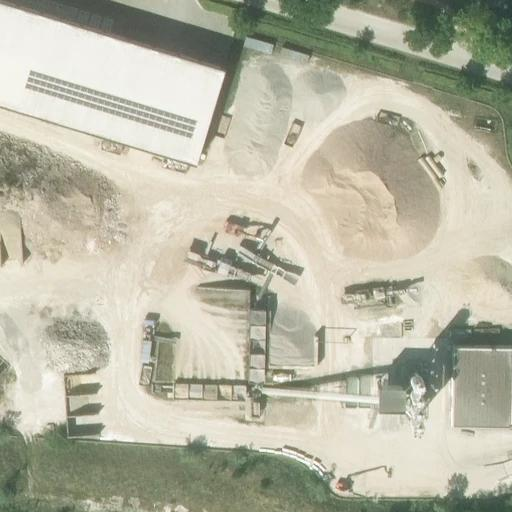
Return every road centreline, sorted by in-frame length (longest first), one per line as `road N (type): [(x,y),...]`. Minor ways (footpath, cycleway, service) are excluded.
road 1 (unclassified): [(269,0),(511,75)]
road 2 (unknown): [(511,459),(442,476),(386,466),(319,429)]
